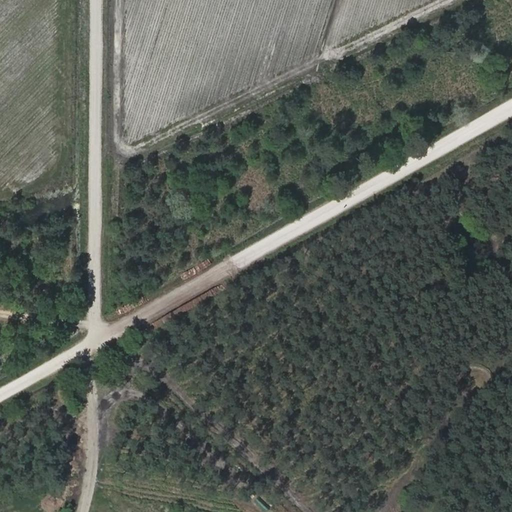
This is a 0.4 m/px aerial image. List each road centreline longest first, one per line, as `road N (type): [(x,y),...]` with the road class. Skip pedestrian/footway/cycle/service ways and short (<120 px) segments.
road 1 (track): [(511,107),(0,396)]
road 2 (track): [(494,0),(96,190)]
road 3 (track): [(94,342),(98,0)]
road 4 (track): [(94,342),(86,511)]
